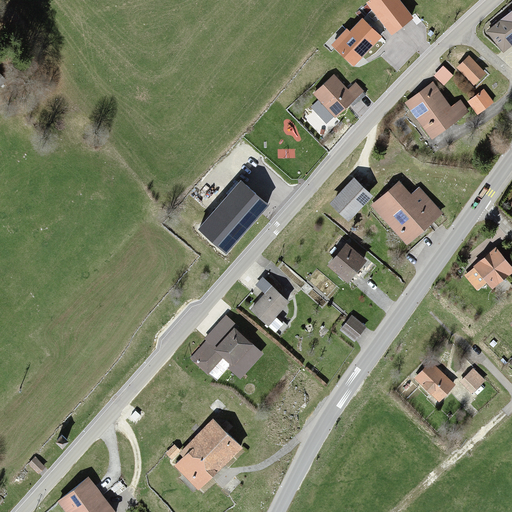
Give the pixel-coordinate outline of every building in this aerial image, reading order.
[(411,18),(397,0),(373,0),(369,3),(373,9),(387,27),(392,33),(411,18)] [(373,9),(363,19),(379,35),(387,27),(373,9)] [(511,12),(489,35),(504,51),(511,43),(511,12)] [(333,45),(354,65),(381,37),(379,35),(363,19),(349,33),(347,31),(333,45)] [(468,59),(457,69),(472,86),(483,76),(468,59)] [(314,107),(328,122),(361,91),(355,85),(348,91),(332,74),(310,94),(318,103),(314,107)] [(427,83),(404,104),(434,138),(465,110),(457,101),(449,108),(427,83)] [(487,87),(470,100),(479,112),(496,99),(487,87)] [(332,202),(347,216),(368,193),(354,179),(332,202)] [(226,250),(267,204),(254,192),(240,180),(199,226),(226,250)] [(396,184),(371,206),(406,244),(438,216),(416,192),(409,198),(396,184)] [(343,245),(327,264),(347,280),(362,261),(343,245)] [(493,249),(472,267),(491,287),(511,269),(493,249)] [(251,308),(279,333),(288,323),(278,314),(291,299),(266,278),(259,286),(266,291),(251,308)] [(217,381),(231,366),(242,377),(265,354),(225,316),(189,355),(217,381)] [(352,318),(339,332),(351,342),(363,328),(352,318)] [(428,365),(414,381),(439,402),(453,386),(428,365)] [(473,370),(462,382),(472,392),(483,381),(473,370)] [(172,463),(199,490),(244,444),(217,417),(172,463)] [(113,511),(88,480),(59,502),(67,511),(113,511)]
